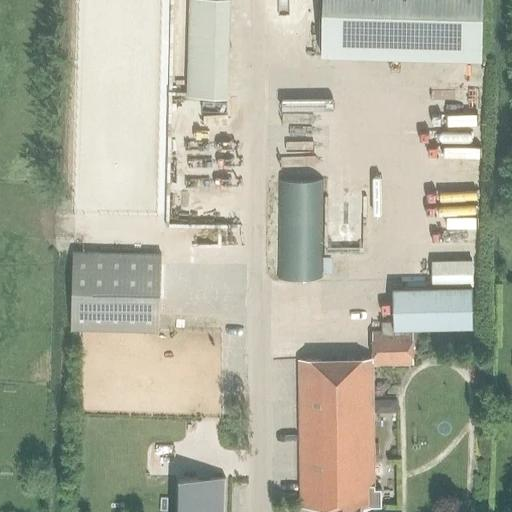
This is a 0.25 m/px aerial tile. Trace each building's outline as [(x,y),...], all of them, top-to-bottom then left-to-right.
[(235,95),(236,0),(194,0),(193,95),(235,95)] [(333,0),(331,52),(491,58),(493,2),(490,2),(490,0),(333,0)] [(323,180),(279,180),(278,279),(322,280),(323,180)] [(73,251),(72,329),(160,331),(162,253),(73,251)] [(372,332),(373,358),(299,359),(301,508),(321,507),(320,511),(361,511),(361,508),(371,508),(371,486),(375,486),(373,364),(413,364),(413,331),(408,331),(408,329),(473,328),(472,261),(431,261),(432,287),(392,287),(392,322),(381,322),(381,332),(372,332)] [(224,511),(225,478),(183,477),(182,511),(224,511)]
